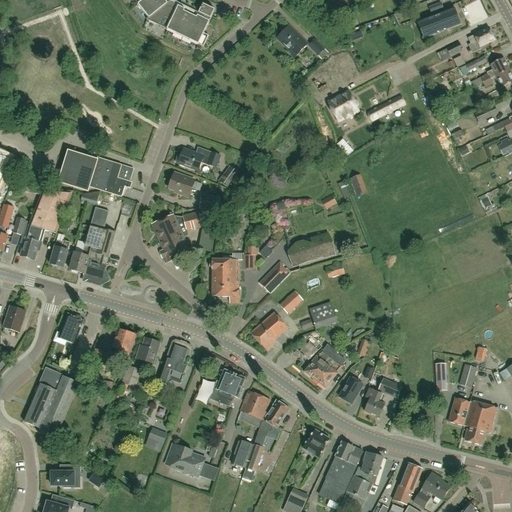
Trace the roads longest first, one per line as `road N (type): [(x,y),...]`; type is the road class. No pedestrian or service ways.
road 1 (tertiary): [(510,475),(343,425),(194,329)]
road 2 (residential): [(155,171),(190,79),(277,0)]
road 3 (residential): [(155,171),(72,142),(46,157),(0,142)]
road 4 (tertiary): [(194,329),(56,289)]
